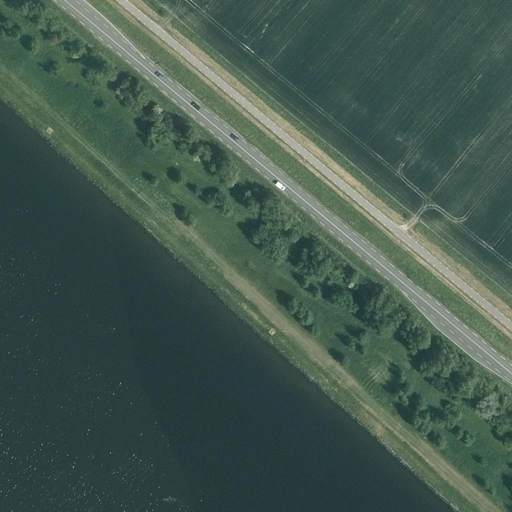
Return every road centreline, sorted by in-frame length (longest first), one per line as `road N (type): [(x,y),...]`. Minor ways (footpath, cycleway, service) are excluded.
road 1 (primary): [(511,374),(63,0)]
road 2 (unclassified): [(511,326),(120,0)]
